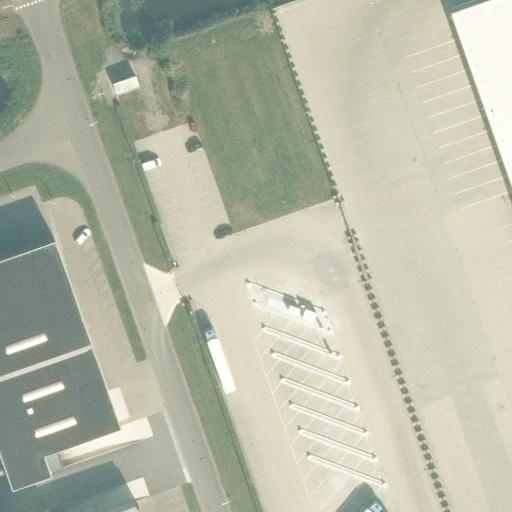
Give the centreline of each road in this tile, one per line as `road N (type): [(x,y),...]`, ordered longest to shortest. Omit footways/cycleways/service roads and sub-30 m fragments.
road 1 (unclassified): [(77,126),(213,511)]
road 2 (unclassified): [(36,0),(77,126)]
